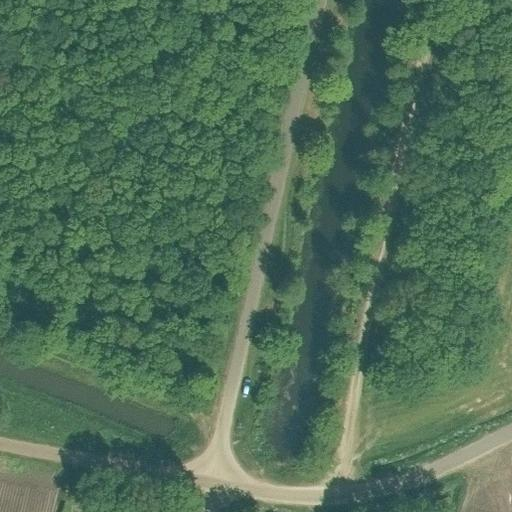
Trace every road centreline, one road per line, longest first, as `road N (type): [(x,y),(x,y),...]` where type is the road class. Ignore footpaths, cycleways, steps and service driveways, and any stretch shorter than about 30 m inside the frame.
road 1 (track): [(437,0),(341,448),(344,494)]
road 2 (unclassified): [(211,484),(316,0)]
road 3 (unclassified): [(230,486),(344,494),(421,477),(511,443)]
road 4 (unclassified): [(0,443),(211,484)]
